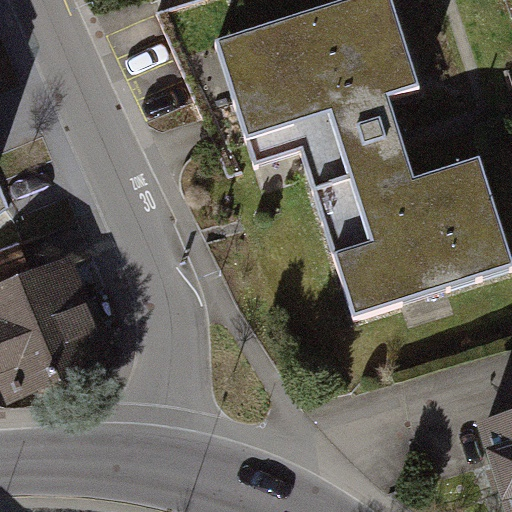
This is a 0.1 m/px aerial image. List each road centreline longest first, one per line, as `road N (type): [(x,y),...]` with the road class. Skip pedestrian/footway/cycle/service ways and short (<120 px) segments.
road 1 (residential): [(166,464),(178,347),(171,301),(36,0)]
road 2 (tertiary): [(166,464),(0,463)]
road 3 (tertiary): [(304,511),(166,464)]
